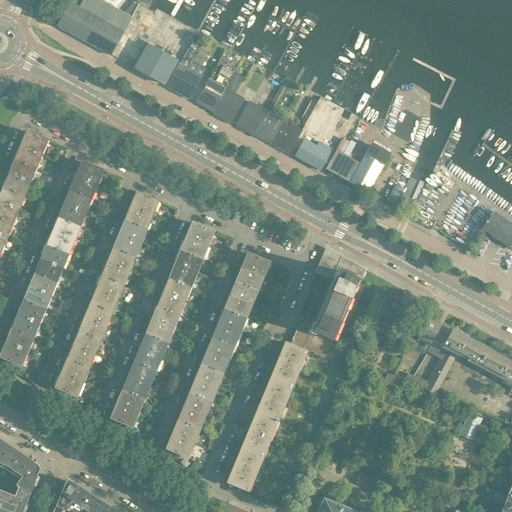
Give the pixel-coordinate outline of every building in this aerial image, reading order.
[(85,0),(84,3),(82,2),(83,0),(82,0),(71,0),(70,2),(57,26),(110,55),(123,33),(138,5),(133,2),(122,14),(97,0),(85,0)] [(204,70),(191,62),(204,39),(196,35),(183,58),(180,64),(167,87),(188,98),(204,70)] [(150,45),(136,70),(161,84),(174,59),(150,45)] [(225,89),(234,74),(242,59),(224,49),(208,80),(195,102),(213,112),(225,89)] [(234,94),(243,79),(234,74),(225,89),(213,112),(230,122),(242,99),(234,94)] [(271,144),(284,121),(269,113),(287,82),(284,80),(266,111),(254,134),(271,144)] [(254,134),(266,111),(248,102),(236,125),(254,134)] [(289,154),(301,131),(284,121),(271,144),(289,154)] [(43,155),(49,141),(46,140),(45,140),(46,139),(41,137),(41,138),(26,132),(20,146),(43,155)] [(320,171),(332,149),(319,142),(316,146),(304,139),(294,157),(320,171)] [(37,169),(43,155),(20,146),(15,159),(37,169)] [(367,192),(387,156),(370,146),(360,163),(336,150),(325,169),(367,192)] [(32,183),(37,169),(15,159),(9,173),(32,183)] [(98,186),(104,172),(101,170),(101,169),(97,167),(97,169),(81,162),(75,176),(96,185),(98,186)] [(26,197),(32,183),(9,173),(3,187),(26,197)] [(92,200),(98,186),(96,185),(75,176),(70,190),(92,200)] [(403,188),(395,184),(387,200),(395,204),(403,188)] [(0,202),(20,211),(26,197),(3,187),(0,194),(0,202)] [(87,213),(92,200),(70,190),(64,204),(87,213)] [(153,216),(159,202),(156,201),(156,199),(152,198),(151,199),(136,192),(130,206),(153,216)] [(0,218),(14,225),(20,211),(0,202),(0,218)] [(81,227),(87,213),(64,204),(58,218),(81,227)] [(147,230),(153,216),(130,206),(125,220),(145,229),(147,230)] [(511,223),(495,211),(488,221),(486,220),(481,226),(503,242),(502,244),(507,247),(508,245),(511,248),(511,223)] [(0,234),(8,238),(14,225),(0,218),(0,234)] [(75,241),(81,227),(58,218),(52,232),(75,241)] [(142,244),(147,230),(145,229),(125,220),(119,234),(142,244)] [(209,247),(215,233),(211,231),(211,230),(207,228),(207,229),(192,223),(186,237),(209,247)] [(467,248),(482,227),(476,223),(462,244),(467,248)] [(69,255),(75,241),(52,232),(46,245),(69,255)] [(0,250),(2,252),(8,238),(0,234),(0,250)] [(136,257),(142,244),(119,234),(113,248),(136,257)] [(203,261),(209,247),(186,237),(180,251),(203,261)] [(63,269),(69,255),(46,245),(41,259),(63,269)] [(130,272),(136,257),(113,248),(107,262),(130,272)] [(198,274),(203,261),(180,251),(174,265),(198,274)] [(361,278),(364,270),(340,257),(340,258),(328,252),(327,252),(326,252),(325,252),(325,253),(323,258),(322,259),(323,259),(323,260),(323,261),(324,261),(328,263),(323,273),(329,275),(328,276),(329,277),(329,276),(334,278),(312,332),(311,332),(311,333),(329,341),(354,279),(353,278),(354,275),(361,278)] [(264,277),(270,263),(267,262),(267,261),(263,259),(263,260),(247,254),(241,267),(264,277)] [(58,282),(63,269),(41,259),(35,273),(55,281),(58,282)] [(124,286),(130,272),(107,262),(101,276),(122,284),(124,286)] [(192,288),(198,274),(174,265),(168,278),(192,288)] [(259,291),(264,277),(241,267),(235,282),(259,291)] [(52,297),(58,282),(55,281),(35,273),(29,287),(52,297)] [(119,299),(124,286),(122,284),(101,276),(96,290),(119,299)] [(186,302),(192,288),(168,278),(163,292),(186,302)] [(253,305),(259,291),(235,282),(230,295),(253,305)] [(46,310),(52,297),(29,287),(23,301),(46,310)] [(113,313),(119,299),(96,290),(90,303),(113,313)] [(180,316),(186,302),(163,292),(157,306),(180,316)] [(247,319),(253,305),(230,295),(224,309),(247,319)] [(40,324),(46,310),(23,301),(17,315),(40,324)] [(107,327),(113,313),(90,303),(84,318),(107,327)] [(174,330),(180,316),(157,306),(151,320),(174,330)] [(241,333),(247,319),(224,309),(218,323),(241,333)] [(34,338),(40,324),(17,315),(11,329),(34,338)] [(101,341),(107,327),(84,318),(78,331),(101,341)] [(511,360),(480,344),(452,329),(451,329),(454,331),(453,332),(429,319),(429,320),(426,319),(423,326),(425,327),(419,339),(431,346),(428,352),(440,358),(427,382),(409,374),(406,380),(406,381),(429,391),(435,394),(458,352),(470,359),(469,360),(470,361),(469,364),(511,386),(511,360)] [(169,343),(174,330),(151,320),(145,334),(169,343)] [(236,347),(241,333),(218,323),(212,337),(236,347)] [(336,346),(329,341),(311,333),(305,330),(305,329),(304,329),(304,330),(297,327),(297,328),(296,328),(296,329),(297,329),(294,336),(293,336),(293,337),(290,344),(290,345),(304,351),(322,358),(322,357),(331,358),(336,346)] [(28,352),(34,338),(11,329),(6,342),(28,352)] [(96,355),(101,341),(78,331),(73,345),(96,355)] [(163,358),(169,343),(145,334),(139,348),(163,358)] [(230,361),(236,347),(212,337),(206,351),(230,361)] [(23,366),(28,352),(6,342),(0,355),(0,356),(15,363),(15,364),(19,366),(19,364),(23,366)] [(290,387),(304,351),(290,345),(289,345),(284,343),(270,378),(290,387)] [(90,368),(96,355),(73,345),(67,359),(87,368),(90,368)] [(157,371),(163,358),(139,348),(134,362),(154,370),(157,371)] [(224,374),(230,361),(206,351),(201,365),(221,373),(224,374)] [(84,382),(90,368),(87,368),(67,359),(61,373),(84,382)] [(151,385),(157,371),(154,370),(134,362),(128,375),(151,385)] [(218,388),(224,374),(221,373),(201,365),(195,379),(218,388)] [(396,388),(400,377),(393,375),(388,372),(383,383),(396,388)] [(78,397),(84,382),(61,373),(55,387),(71,393),(70,395),(74,396),(75,395),(78,397)] [(146,399),(151,385),(128,375),(122,389),(146,399)] [(275,421),(290,387),(270,378),(255,413),(275,421)] [(212,402),(218,388),(195,379),(189,392),(212,402)] [(140,413),(146,399),(122,389),(116,403),(140,413)] [(206,416),(212,402),(189,392),(183,407),(206,416)] [(134,427),(140,413),(116,403),(110,417),(126,424),(125,425),(129,427),(130,426),(134,427)] [(201,430),(206,416),(183,407),(178,420),(201,430)] [(470,412),(460,433),(475,440),(484,419),(470,412)] [(261,456),(275,421),(255,413),(241,447),(261,456)] [(195,444),(201,430),(178,420),(172,434),(195,444)] [(349,446),(354,433),(346,430),(341,442),(349,446)] [(189,458),(195,444),(172,434),(166,448),(181,454),(180,455),(185,457),(186,456),(189,458)] [(0,467),(1,466),(13,448),(3,442),(0,447),(0,467)] [(503,445),(497,461),(503,463),(509,448),(503,445)] [(247,490),(261,456),(241,447),(227,482),(247,490)] [(10,473),(22,455),(13,448),(1,466),(10,473)] [(20,479),(32,461),(22,455),(10,473),(19,479),(20,479)] [(29,493),(36,476),(38,469),(37,465),(32,461),(20,479),(19,479),(15,485),(18,486),(29,493)] [(66,508),(79,488),(69,482),(65,483),(56,505),(65,509),(66,508)] [(21,511),(25,503),(29,493),(18,486),(14,496),(17,497),(11,511),(21,511)] [(75,511),(78,511),(90,495),(79,488),(66,508),(71,511),(72,510),(75,511)] [(0,511),(11,511),(17,497),(14,496),(0,490),(0,511)] [(92,511),(100,501),(90,495),(78,511),(92,511)] [(357,511),(322,498),(316,511),(357,511)] [(107,511),(110,508),(100,501),(92,511),(107,511)]
